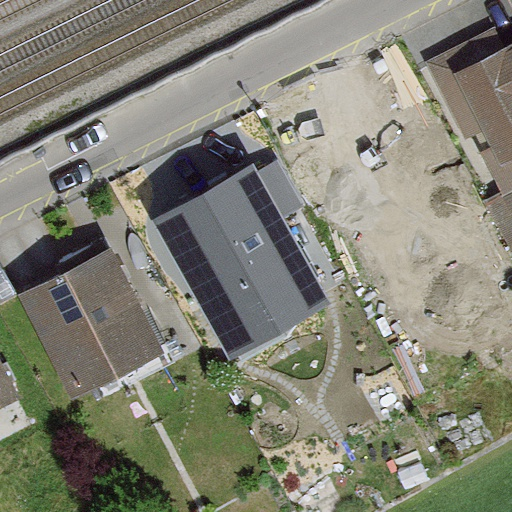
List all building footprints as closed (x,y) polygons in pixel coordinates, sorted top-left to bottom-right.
[(511,46),(504,50),(494,31),(433,62),(469,135),(490,125),(501,145),(491,150),(511,191),(511,46)] [(412,137),(396,107),(313,151),(373,263),(416,240),(421,251),(458,231),(482,277),(496,269),(503,248),(485,216),(465,226),(440,179),(447,176),(423,132),(412,137)] [(169,216),(163,219),(200,292),(184,301),(200,332),(215,324),(221,336),(310,291),(292,247),(255,175),(228,188),(224,179),(165,208),(169,216)] [(158,343),(103,239),(59,261),(64,271),(24,292),(73,387),(158,343)] [(0,368),(0,404),(15,397),(0,368)]
